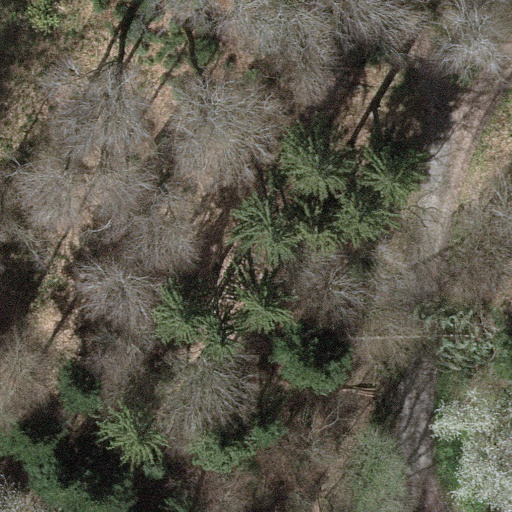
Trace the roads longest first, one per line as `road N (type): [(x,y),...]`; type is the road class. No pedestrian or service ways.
road 1 (track): [(417,0),(444,152),(426,313),(427,511)]
road 2 (track): [(511,48),(444,152)]
